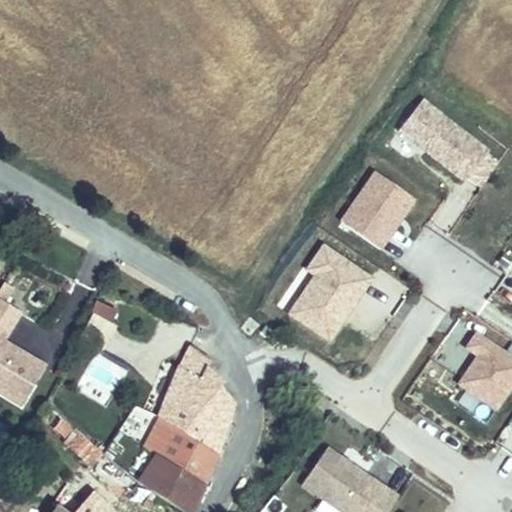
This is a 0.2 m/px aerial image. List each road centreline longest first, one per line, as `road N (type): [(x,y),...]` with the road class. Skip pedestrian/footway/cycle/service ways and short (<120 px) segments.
road 1 (residential): [(241,367),(195,291),(0,176)]
road 2 (residential): [(365,407),(459,276)]
road 3 (residential): [(494,499),(365,407)]
road 4 (residential): [(215,511),(249,418),(241,367)]
road 5 (residential): [(365,407),(292,362),(241,367)]
